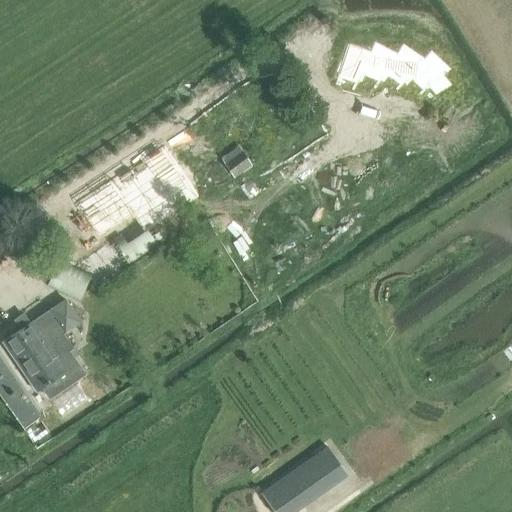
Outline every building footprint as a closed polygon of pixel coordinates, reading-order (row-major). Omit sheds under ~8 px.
[(369,47),(359,68),(376,76),(382,67),(396,48),(373,38),(369,47)] [(345,40),(336,72),(354,78),(359,68),(369,47),(345,40)] [(396,48),(382,67),(398,78),(405,71),(422,54),(402,40),(396,48)] [(422,54),(405,71),(419,85),(423,82),(428,90),(446,82),(439,71),(447,65),(429,47),(422,54)] [(184,148),(196,165),(218,150),(206,133),(184,148)] [(220,159),(233,179),(252,167),(238,147),(220,159)] [(146,164),(77,211),(99,243),(133,220),(145,238),(180,214),(146,164)] [(35,229),(27,234),(31,240),(39,235),(35,229)] [(49,311),(3,342),(37,391),(43,387),(50,398),(83,374),(68,351),(73,347),(63,333),(64,332),(49,311)] [(315,457),(293,473),(311,499),(327,488),(317,475),(325,470),(315,457)]
